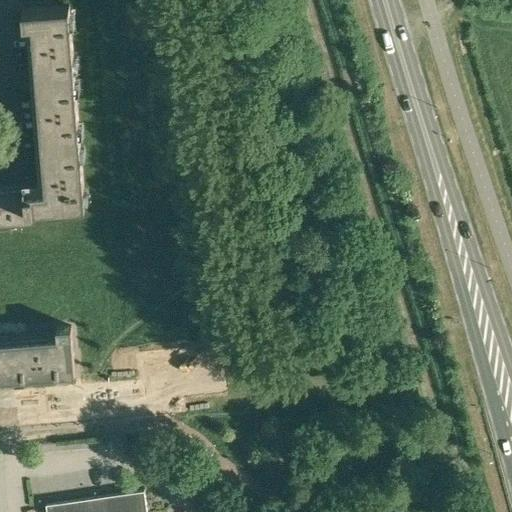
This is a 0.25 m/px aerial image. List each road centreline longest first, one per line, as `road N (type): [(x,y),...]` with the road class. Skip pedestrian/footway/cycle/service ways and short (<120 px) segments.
road 1 (primary): [(389,15),(511,460)]
road 2 (primary): [(511,360),(389,15)]
road 3 (residential): [(0,417),(184,404)]
